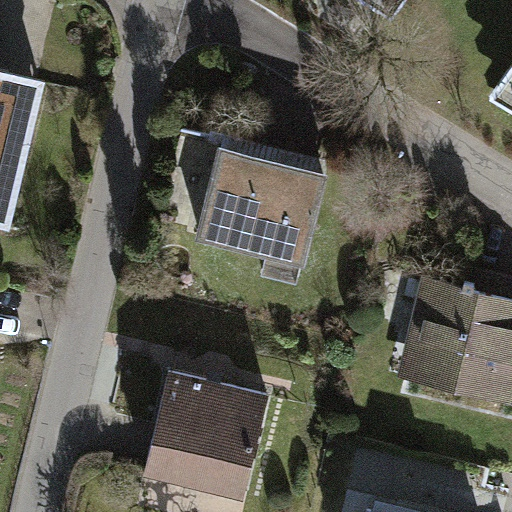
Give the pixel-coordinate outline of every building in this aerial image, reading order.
[(356,0),(391,23),(408,0),(356,0)] [(511,65),(500,83),(511,90),(511,65)] [(46,83),(0,72),(0,227),(12,230),(46,83)] [(325,169),(200,142),(179,236),(305,264),(325,169)] [(511,305),(429,290),(411,386),(511,404),(511,305)] [(275,404),(176,380),(151,482),(249,506),(275,404)]
